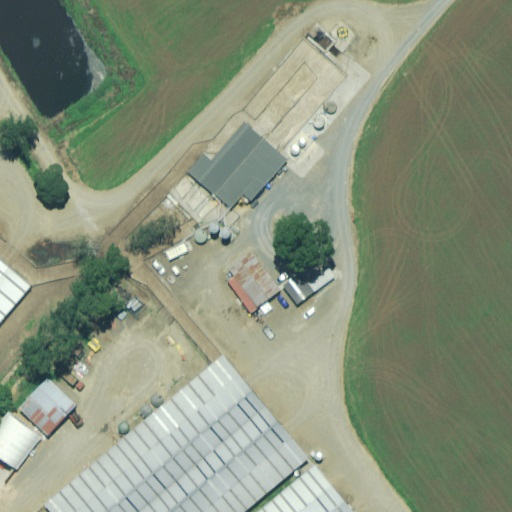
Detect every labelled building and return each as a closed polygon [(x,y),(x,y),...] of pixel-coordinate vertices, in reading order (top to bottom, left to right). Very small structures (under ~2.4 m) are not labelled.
[(251,128),(201,182),(238,216),(288,162),(251,128)] [(352,248),(342,245),(335,269),(345,271),(352,248)] [(238,276),(231,281),(255,314),(287,291),(262,258),(253,265),(247,257),(232,268),(238,276)] [(0,261),(0,324),(31,288),(0,261)] [(318,292),(304,273),(287,286),(301,304),(318,292)] [(225,359),(50,503),(57,511),(246,511),(309,460),(225,359)] [(82,426),(91,417),(52,379),(23,408),(51,436),(71,415),(82,426)] [(44,437),(19,417),(0,441),(0,475),(8,483),(44,437)] [(358,511),(318,465),(262,511),(358,511)]
